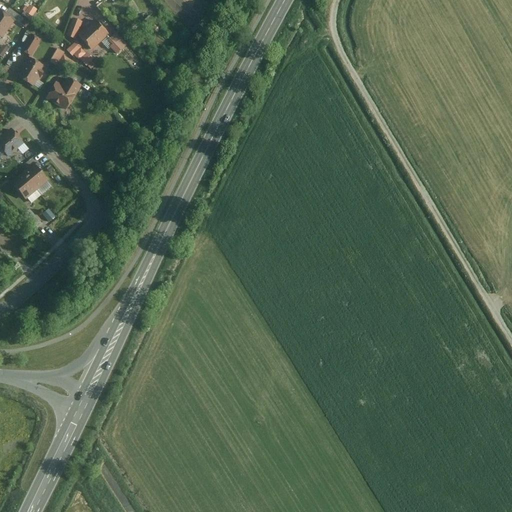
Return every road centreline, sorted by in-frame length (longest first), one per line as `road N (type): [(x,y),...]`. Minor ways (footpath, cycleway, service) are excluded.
road 1 (primary): [(111,350),(285,0)]
road 2 (track): [(511,341),(336,44),(338,0)]
road 3 (residential): [(0,312),(105,216),(0,82)]
